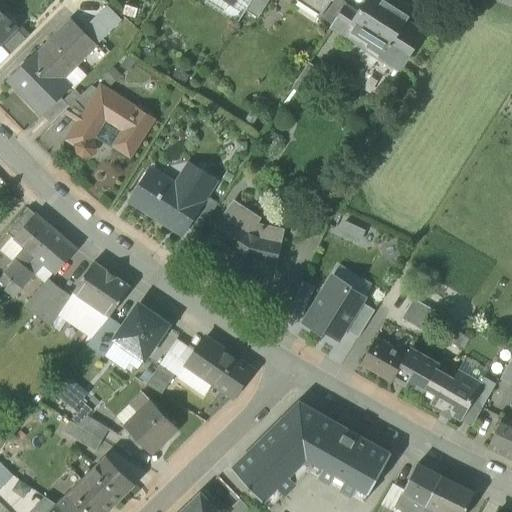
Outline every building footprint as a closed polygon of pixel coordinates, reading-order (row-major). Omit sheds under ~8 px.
[(232,0),(230,4),(224,0),(206,0),(204,4),(226,18),(237,0),(232,0)] [(245,12),(251,0),(237,0),(226,18),(237,24),(245,12)] [(251,0),(245,12),(259,21),(271,0),(251,0)] [(320,16),(321,17),(331,0),(304,0),(323,12),(320,16)] [(331,0),(321,17),(332,24),(344,6),(347,2),(343,0),(331,0)] [(353,26),(365,34),(387,49),(405,21),(408,17),(385,2),(386,0),(367,0),(358,15),(351,26),(353,26)] [(107,6),(81,31),(95,46),(122,20),(107,6)] [(358,15),(344,6),(332,24),(330,28),(345,38),(353,26),(351,26),(358,15)] [(0,40),(9,31),(0,21),(0,18),(2,16),(0,13),(0,40)] [(13,27),(2,16),(0,18),(0,21),(9,31),(13,27)] [(423,33),(405,21),(387,49),(365,34),(363,36),(371,41),(365,50),(380,60),(382,58),(400,69),(423,33)] [(39,55),(63,81),(78,67),(97,48),(95,46),(81,31),(73,23),(39,55)] [(0,47),(9,56),(26,40),(17,31),(0,47)] [(25,101),(41,117),(60,98),(70,88),(63,81),(39,55),(38,54),(10,81),(28,98),(25,101)] [(63,81),(70,88),(72,90),(87,76),(78,67),(63,81)] [(113,67),(101,79),(110,88),(122,76),(113,67)] [(291,88),(304,97),(312,84),(312,83),(316,76),(304,69),(291,88)] [(74,102),(84,113),(91,103),(95,104),(102,93),(91,86),(74,102)] [(77,153),(83,157),(90,155),(94,149),(93,142),(92,142),(95,138),(110,148),(112,145),(129,156),(153,120),(135,108),(132,113),(117,104),(118,102),(116,97),(108,91),(102,92),(102,93),(95,104),(91,103),(84,113),(78,122),(67,140),(76,146),(75,146),(77,153)] [(135,108),(116,97),(118,102),(117,104),(132,113),(135,108)] [(41,117),(50,126),(64,112),(69,107),(60,98),(41,117)] [(74,102),(69,107),(64,112),(78,122),(84,113),(74,102)] [(175,224),(185,231),(187,228),(207,197),(217,181),(200,170),(185,194),(149,171),(130,200),(163,222),(175,224)] [(187,228),(198,235),(218,204),(207,197),(187,228)] [(235,277),(250,280),(252,272),(254,273),(268,276),(272,277),(272,274),(273,274),(282,231),(255,225),(257,223),(257,222),(258,220),(256,218),(237,205),(236,205),(234,203),(232,206),(204,249),(202,252),(205,253),(205,254),(224,266),(227,268),(229,265),(231,262),(238,266),(235,277)] [(11,238),(15,240),(35,216),(28,209),(7,234),(11,238)] [(25,249),(34,257),(55,232),(35,216),(15,240),(25,249)] [(365,231),(345,221),(339,234),(359,243),(365,231)] [(75,249),(55,232),(34,257),(25,267),(34,275),(35,274),(43,264),(53,273),(54,273),(75,249)] [(15,240),(11,238),(0,251),(12,263),(16,259),(25,249),(15,240)] [(25,249),(16,259),(25,267),(34,257),(25,249)] [(12,280),(13,281),(25,267),(16,259),(12,263),(4,273),(12,280)] [(94,262),(73,292),(109,317),(130,287),(94,262)] [(43,264),(35,274),(45,282),(48,279),(53,273),(43,264)] [(340,265),(332,276),(349,287),(349,289),(364,298),(372,284),(340,265)] [(34,275),(25,267),(13,281),(22,289),(34,275)] [(0,277),(0,281),(6,287),(12,280),(4,273),(0,277)] [(332,276),(304,323),(321,334),(323,330),(338,340),(344,329),(361,302),(364,298),(349,289),(349,287),(332,276)] [(34,314),(57,286),(48,279),(45,282),(24,306),(34,314)] [(13,281),(12,280),(6,287),(4,290),(14,298),(22,289),(13,281)] [(291,307),(304,313),(315,287),(303,282),(291,307)] [(34,314),(50,326),(60,312),(59,312),(70,296),(57,286),(34,314)] [(94,336),(109,317),(73,292),(70,296),(59,312),(60,312),(94,336)] [(400,320),(421,331),(433,311),(413,299),(400,320)] [(375,310),(361,302),(344,329),(358,338),(375,310)] [(137,307),(123,327),(114,339),(115,340),(122,345),(120,348),(134,358),(136,354),(144,360),(167,327),(157,320),(158,318),(148,311),(147,313),(137,307)] [(109,317),(94,336),(86,345),(104,357),(115,340),(114,339),(123,327),(109,317)] [(451,343),(462,350),(468,339),(457,332),(451,343)] [(213,383),(233,397),(252,370),(205,338),(186,365),(213,383)] [(394,378),(398,371),(406,356),(405,355),(404,356),(375,340),(376,339),(375,338),(374,339),(360,364),(360,365),(361,366),(362,364),(390,381),(390,382),(391,383),(392,381),(394,378)] [(115,340),(104,357),(125,371),(129,364),(137,370),(144,360),(136,354),(134,358),(120,348),(122,345),(115,340)] [(160,365),(175,375),(192,350),(177,340),(160,365)] [(409,349),(406,356),(398,371),(404,374),(401,381),(423,394),(426,389),(424,388),(435,370),(436,371),(438,366),(409,349)] [(511,357),(500,378),(511,386),(511,385),(511,357)] [(464,359),(457,372),(480,384),(483,378),(487,372),(464,359)] [(146,385),(161,395),(175,375),(160,365),(146,385)] [(213,383),(186,365),(177,379),(204,397),(213,383)] [(452,380),(436,371),(435,370),(424,388),(426,389),(435,394),(430,403),(461,421),(471,404),(481,385),(480,384),(457,372),(452,380)] [(394,378),(401,381),(404,374),(398,371),(394,378)] [(59,398),(72,382),(62,374),(49,389),(59,398)] [(481,410),(495,385),(483,378),(480,384),(481,385),(471,404),(481,410)] [(87,395),(72,382),(59,398),(74,410),(87,395)] [(128,404),(137,414),(151,401),(142,391),(128,404)] [(124,426),(150,453),(176,428),(151,401),(137,414),(124,426)] [(86,403),(73,419),(80,425),(93,409),(86,403)] [(137,414),(128,404),(115,416),(124,426),(137,414)] [(251,489),(269,508),(307,471),(309,471),(364,502),(390,455),(378,448),(375,453),(316,419),(319,414),(311,410),(311,411),(299,404),(290,414),(289,413),(283,419),(288,423),(252,458),(248,454),(232,470),(248,486),(247,487),(250,490),(251,489)] [(481,410),(471,404),(461,421),(471,426),(481,410)] [(378,448),(319,414),(316,419),(375,453),(378,448)] [(80,425),(78,427),(102,441),(109,429),(89,417),(80,425)] [(488,448),(511,459),(511,422),(502,418),(488,448)] [(283,419),(248,454),(252,458),(288,423),(283,419)] [(95,452),(102,441),(78,427),(71,422),(64,433),(95,452)] [(107,456),(57,506),(63,511),(105,511),(134,484),(107,456)] [(0,463),(0,482),(3,485),(13,475),(0,463)] [(422,511),(426,505),(440,477),(417,464),(404,490),(402,493),(403,494),(397,506),(404,509),(402,511),(422,511)] [(465,511),(474,493),(440,477),(426,505),(439,511),(465,511)] [(402,493),(404,490),(393,484),(381,505),(392,510),(394,511),(397,506),(403,494),(402,493)] [(181,511),(218,511),(201,494),(181,511)] [(31,511),(50,511),(57,506),(46,498),(31,511)] [(226,511),(251,511),(239,499),(226,511)]
